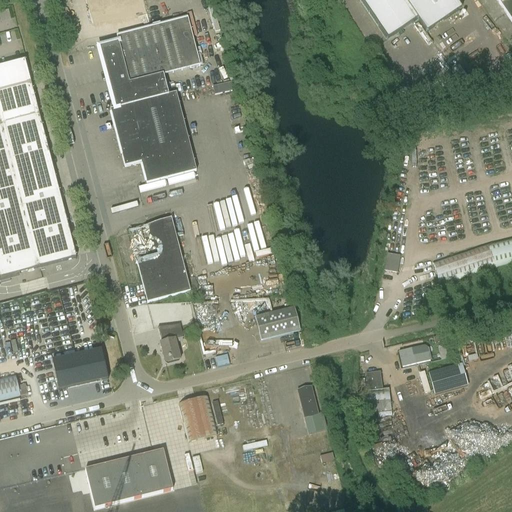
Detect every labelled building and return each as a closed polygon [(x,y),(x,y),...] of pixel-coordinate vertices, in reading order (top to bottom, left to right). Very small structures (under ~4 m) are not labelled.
[(358,0),(387,41),(417,21),(426,34),(461,9),(455,0),(358,0)] [(511,0),(495,0),(511,24),(511,0)] [(198,173),(177,95),(172,74),(199,66),(187,19),(149,29),(143,31),(116,38),(117,42),(114,43),(114,44),(100,48),(103,59),(106,70),(109,79),(112,90),(114,97),(114,100),(117,110),(111,112),(125,169),(142,164),(148,186),(198,173)] [(0,278),(39,269),(56,264),(76,259),(27,69),(24,61),(21,62),(0,67),(0,278)] [(215,95),(231,92),(229,84),(213,88),(215,95)] [(128,231),(147,304),(155,302),(190,293),(187,280),(171,219),(128,231)] [(440,287),(496,268),(511,264),(511,239),(488,245),(432,264),(440,287)] [(385,257),(383,272),(395,274),(397,259),(385,257)] [(271,309),(270,300),(261,301),(262,309),(271,309)] [(203,359),(217,355),(227,353),(216,303),(191,305),(203,359)] [(255,318),(261,342),(300,333),(294,309),(272,314),(255,318)] [(158,328),(161,344),(159,344),(165,365),(169,364),(180,360),(175,341),(183,338),(179,325),(158,328)] [(438,348),(441,361),(448,360),(444,346),(438,348)] [(399,353),(402,368),(431,361),(429,353),(413,357),(411,350),(399,353)] [(52,361),(58,391),(69,389),(80,387),(108,381),(108,380),(101,351),(52,361)] [(462,365),(428,375),(434,397),(468,387),(462,365)] [(383,391),(382,388),(381,373),(366,375),(369,393),(379,392),(383,391)] [(0,401),(28,395),(25,385),(18,387),(15,376),(0,379),(0,401)] [(382,388),(383,391),(379,392),(369,393),(358,394),(360,409),(390,405),(388,387),(382,388)] [(313,396),(299,399),(304,420),(308,435),(326,431),(322,415),(318,416),(313,396)] [(208,398),(178,405),(188,444),(217,436),(208,398)] [(61,416),(0,442),(0,511),(9,511),(9,510),(10,511),(12,511),(15,501),(19,510),(20,502),(26,499),(31,511),(33,511),(34,511),(36,511),(37,509),(56,501),(56,497),(60,480),(66,496),(72,466),(67,466),(69,459),(60,458),(72,452),(73,451),(60,449),(61,444),(56,443),(61,416)] [(173,491),(163,452),(85,471),(77,472),(83,495),(90,494),(94,510),(173,491)] [(320,457),(321,464),(334,461),(332,454),(320,457)]
